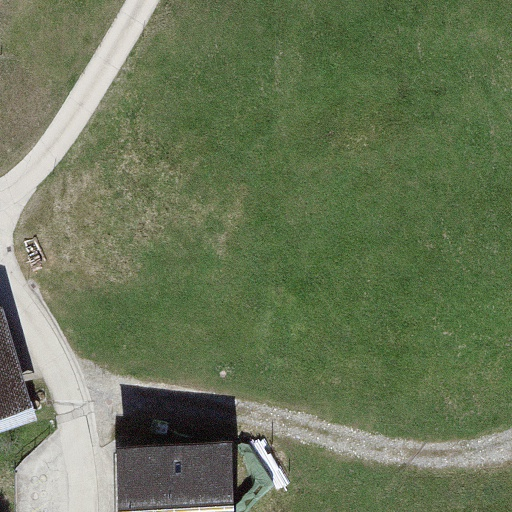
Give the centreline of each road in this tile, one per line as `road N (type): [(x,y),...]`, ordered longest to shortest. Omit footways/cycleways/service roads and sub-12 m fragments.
road 1 (track): [(84,395),(443,471),(511,452)]
road 2 (track): [(0,233),(55,186),(147,0)]
road 3 (track): [(90,511),(84,395),(37,305),(0,279)]
